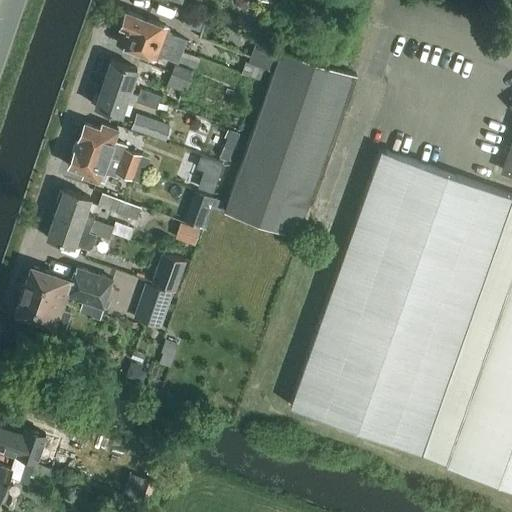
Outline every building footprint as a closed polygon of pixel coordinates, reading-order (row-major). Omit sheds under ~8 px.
[(124,26),(124,27),(182,49),(186,38),(170,32),(170,33),(166,31),(168,26),(147,19),(147,20),(143,18),(143,17),(126,10),(121,25),(124,26)] [(206,18),(187,10),(182,24),(200,31),(206,18)] [(200,56),(182,49),(124,27),(118,42),(135,49),(135,51),(138,52),(139,50),(157,57),(159,52),(163,53),(163,55),(196,67),(200,56)] [(275,71),(282,49),(282,48),(256,39),(249,60),(248,62),(264,67),(273,70),(275,71)] [(357,75),(282,48),(282,49),(275,71),(273,70),(225,209),(300,235),(357,75)] [(111,61),(104,83),(129,91),(137,68),(111,59),(111,61)] [(260,79),(264,67),(248,62),(249,60),(246,59),(241,73),(260,79)] [(191,69),(175,63),(171,73),(188,79),(191,69)] [(191,80),(188,79),(171,73),(167,84),(187,91),(191,80)] [(96,104),(95,106),(121,114),(125,101),(135,104),(136,100),(138,94),(129,91),(104,83),(96,104)] [(138,94),(136,100),(147,104),(151,91),(140,87),(138,94)] [(161,94),(151,91),(147,104),(156,107),(161,94)] [(511,101),(509,104),(511,108),(511,136),(500,171),(511,175),(511,194),(381,148),(291,405),(451,461),(451,462),(511,483),(511,101)] [(170,124),(137,112),(131,128),(164,140),(170,124)] [(114,140),(118,129),(101,123),(100,128),(84,122),(79,137),(80,138),(77,144),(120,160),(125,147),(126,144),(114,140)] [(116,172),(120,160),(77,144),(75,150),(74,150),(69,165),(83,171),(82,175),(99,182),(103,171),(115,175),(116,172)] [(120,160),(136,166),(141,153),(125,147),(120,160)] [(136,166),(120,160),(116,172),(132,178),(136,166)] [(57,201),(59,202),(56,212),(92,225),(89,231),(96,234),(99,235),(103,223),(93,220),(94,217),(85,213),(90,197),(64,188),(63,191),(60,190),(57,201)] [(141,205),(102,192),(97,205),(136,218),(141,205)] [(92,246),(96,234),(89,231),(92,225),(56,212),(47,237),(73,246),(74,244),(87,248),(92,246)] [(195,244),(200,228),(181,221),(175,237),(195,244)] [(109,238),(113,227),(103,223),(99,235),(109,238)] [(186,259),(162,250),(152,280),(175,288),(186,259)] [(106,299),(113,278),(76,266),(72,279),(31,265),(15,313),(63,330),(70,309),(63,306),(67,295),(82,300),(79,310),(99,317),(103,307),(108,309),(111,300),(106,299)] [(173,292),(145,282),(133,316),(161,326),(173,292)] [(0,424),(0,445),(36,458),(45,434),(25,427),(23,433),(0,424)] [(66,467),(71,455),(46,444),(41,456),(66,467)] [(27,459),(15,455),(11,467),(0,463),(0,505),(10,477),(20,480),(27,459)] [(128,483),(151,490),(156,478),(132,470),(128,483)]
